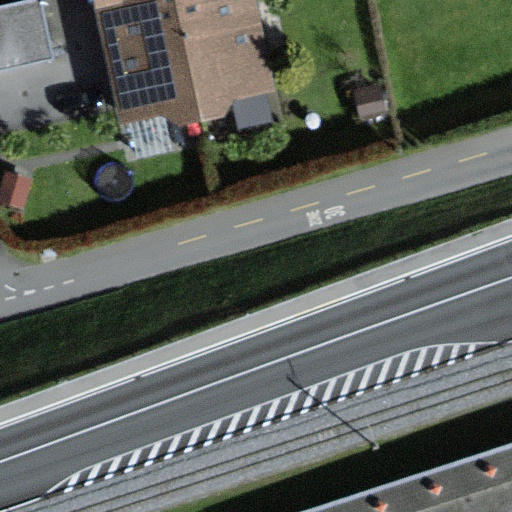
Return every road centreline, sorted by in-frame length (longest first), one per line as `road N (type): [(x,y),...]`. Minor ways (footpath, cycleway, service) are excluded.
road 1 (secondary): [(0,466),(511,288)]
road 2 (residential): [(511,158),(375,188),(0,297)]
